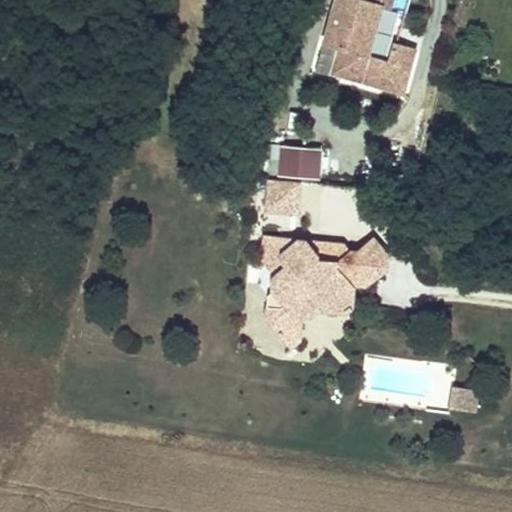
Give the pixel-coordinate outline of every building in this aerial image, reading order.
[(368,54),(382,5),(391,8),(393,0),(337,0),(325,43),(340,48),(333,73),(399,91),(404,72),(409,74),(416,49),(393,43),(389,60),(368,54)] [(404,92),(409,74),(404,72),(399,91),(404,92)] [(323,146),(274,143),(272,176),(321,179),(323,146)] [(301,181),(268,179),(266,211),(298,214),(301,181)] [(293,240),(265,236),(262,262),(275,276),(285,267),(282,263),(282,247),(293,240)] [(374,236),(358,250),(368,262),(366,285),(389,269),(390,254),(374,236)] [(282,247),(282,263),(285,267),(275,276),(274,277),(272,290),(274,291),(268,296),(267,307),(281,309),(286,305),(292,306),(300,315),(302,315),(311,316),(318,310),(344,313),(352,306),(355,284),(366,285),(368,262),(358,250),(351,250),(339,260),(320,258),(320,254),(309,241),(293,240),(282,247)] [(347,244),(309,241),(320,254),(320,258),(339,260),(351,250),(347,244)] [(300,341),(302,315),(300,315),(292,306),(286,305),(281,309),(267,307),(266,318),(292,348),(300,341)] [(470,388),(453,386),(449,409),(466,411),(470,388)] [(481,390),(470,388),(466,411),(477,412),(481,390)]
